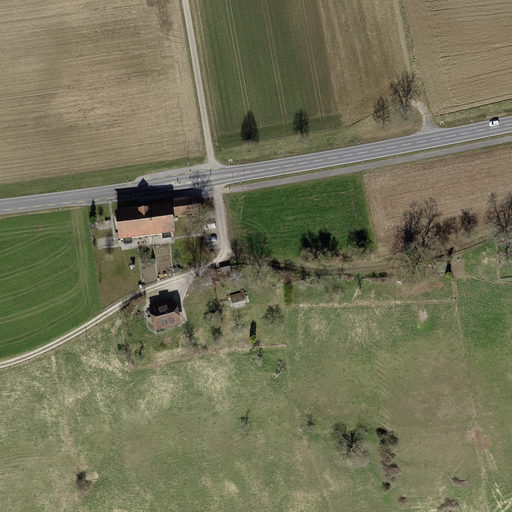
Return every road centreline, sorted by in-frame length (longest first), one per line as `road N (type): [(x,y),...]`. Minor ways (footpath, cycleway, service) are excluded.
road 1 (secondary): [(511,123),(216,177)]
road 2 (track): [(511,229),(431,257),(342,271),(227,260)]
road 3 (track): [(227,260),(145,289),(29,354),(0,360)]
road 4 (secondary): [(216,177),(0,206)]
road 5 (unclassified): [(186,0),(216,177)]
